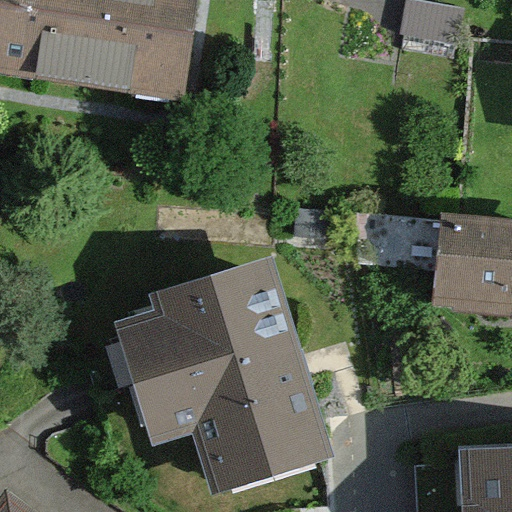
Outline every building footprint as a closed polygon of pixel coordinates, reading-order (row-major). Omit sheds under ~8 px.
[(191,0),(0,0),(0,72),(176,100),(191,0)] [(471,3),(434,0),(411,0),(407,51),(466,56),(471,3)] [(511,214),(439,208),(431,298),(511,305),(511,214)] [(151,306),(111,318),(150,442),(191,430),(209,488),(329,451),(268,256),(147,293),(151,306)] [(511,511),(511,445),(454,450),(458,511),(511,511)] [(38,511),(3,486),(0,489),(0,511),(38,511)]
